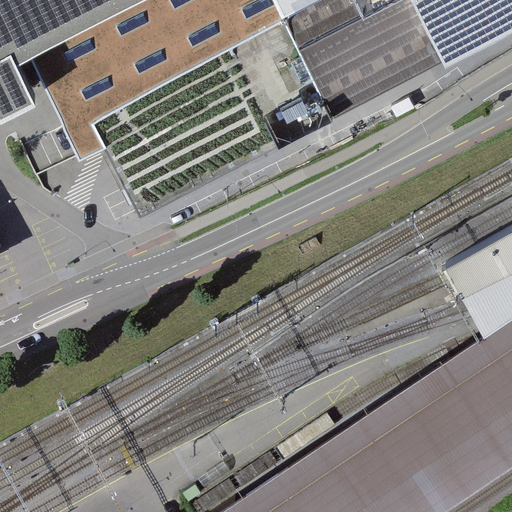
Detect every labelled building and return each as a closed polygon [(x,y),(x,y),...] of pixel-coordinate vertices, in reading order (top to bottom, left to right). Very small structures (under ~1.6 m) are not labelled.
[(0,0),(0,102),(1,104),(36,87),(28,57),(53,40),(49,34),(68,25),(71,30),(130,0),(0,0)] [(105,148),(140,208),(334,108),(286,14),(235,39),(214,0),(133,0),(28,57),(73,161),(105,148)] [(297,0),(417,0),(430,24),(477,0),(214,0),(235,39),(286,14),(283,8),(297,0)] [(297,0),(283,8),(286,14),(334,108),(444,51),(430,24),(417,0),(297,0)] [(433,511),(511,458),(511,220),(448,256),(455,270),(473,298),(479,310),(486,323),(443,352),(208,511),(433,511)]
